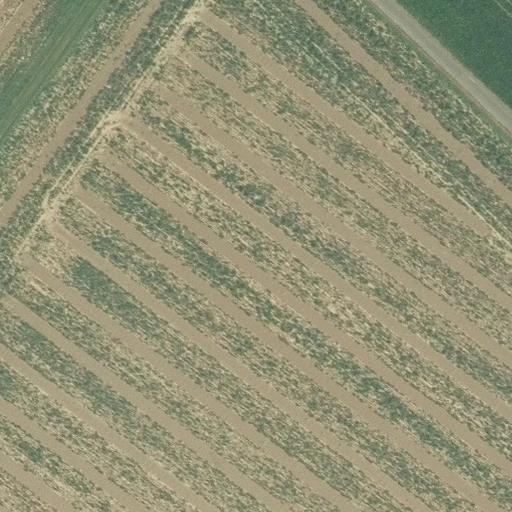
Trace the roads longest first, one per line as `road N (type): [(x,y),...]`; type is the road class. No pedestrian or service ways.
road 1 (unclassified): [(375,0),(511,128)]
road 2 (track): [(102,0),(0,140)]
